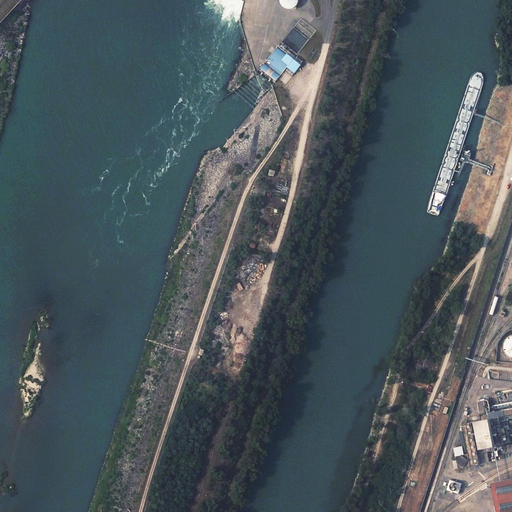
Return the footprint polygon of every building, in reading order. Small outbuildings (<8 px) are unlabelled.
[(280,46),(260,73),(276,85),(296,58),(280,46)] [(467,155),(460,153),(457,163),(464,165),(467,155)] [(495,361),(511,363),(511,328),(508,331),(507,331),(505,333),(500,338),(498,341),(497,344),(495,361)] [(439,363),(425,359),(421,372),(435,376),(437,370),(439,363)] [(511,389),(492,394),(494,403),(511,399),(511,389)] [(439,399),(435,398),(432,410),(438,412),(444,393),(441,392),(439,399)] [(511,406),(491,410),(488,396),(478,398),(487,445),(511,440),(511,437),(511,435),(511,434),(511,417),(508,418),(508,415),(511,414),(511,406)] [(480,460),(472,418),(463,420),(468,449),(456,451),(459,464),(480,460)] [(463,427),(460,428),(463,446),(456,447),(456,450),(468,448),(463,427)] [(511,511),(511,479),(493,484),(498,511),(511,511)]
